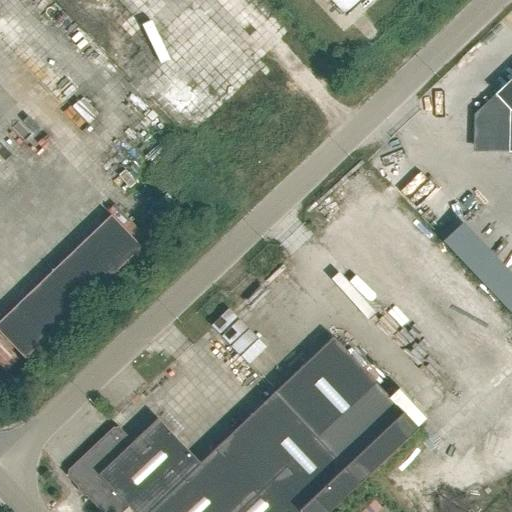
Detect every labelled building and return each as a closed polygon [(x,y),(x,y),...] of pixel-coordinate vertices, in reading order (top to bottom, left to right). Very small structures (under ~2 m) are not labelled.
[(329,0),(345,15),(360,0),(329,0)] [(337,59),(344,66),(345,67),(356,56),(349,48),(337,59)] [(511,79),(497,94),(511,109),(510,152),(511,152),(511,79)] [(0,174),(0,175),(17,160),(10,152),(0,160),(0,174)] [(158,185),(138,204),(149,215),(169,196),(158,185)] [(117,208),(124,202),(109,186),(103,192),(117,208)] [(0,332),(24,358),(140,247),(110,215),(0,319),(0,332)] [(131,511),(327,511),(358,483),(416,427),(332,338),(199,464),(157,419),(132,442),(117,427),(116,428),(113,427),(68,470),(68,473),(65,475),(99,511),(121,511),(127,507),(131,511)]
